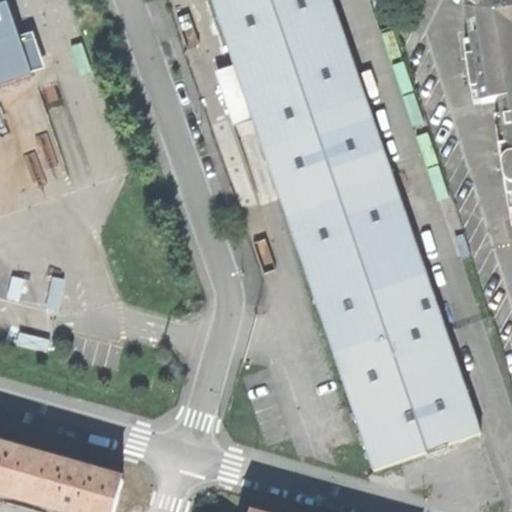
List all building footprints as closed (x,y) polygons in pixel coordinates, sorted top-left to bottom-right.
[(0,0),(0,85),(46,69),(33,33),(19,37),(7,4),(5,0),(0,0)] [(331,0),(211,0),(305,267),(363,439),(375,471),(439,450),(481,437),(432,295),(331,0)] [(481,107),(501,104),(511,102),(511,0),(484,0),(480,1),(479,0),(474,0),(470,8),(475,11),(476,19),(470,20),(475,60),(467,61),(469,78),(471,93),(479,92),(481,107)] [(511,102),(501,104),(507,148),(501,150),(504,174),(508,202),(511,200),(511,102)] [(0,326),(0,338),(5,340),(8,328),(0,326)] [(20,334),(17,345),(47,353),(50,342),(20,334)] [(37,459),(0,448),(0,495),(25,502),(37,459)] [(114,511),(123,483),(37,459),(25,502),(59,511),(114,511)]
